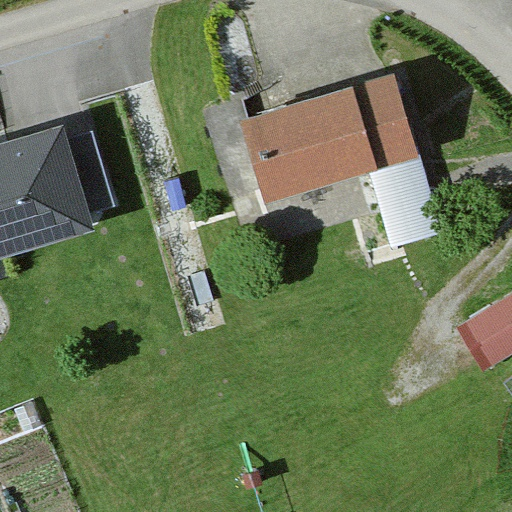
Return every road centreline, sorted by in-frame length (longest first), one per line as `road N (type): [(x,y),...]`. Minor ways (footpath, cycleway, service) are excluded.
road 1 (unclassified): [(511,81),(428,15),(375,0)]
road 2 (unclassified): [(152,0),(0,41)]
